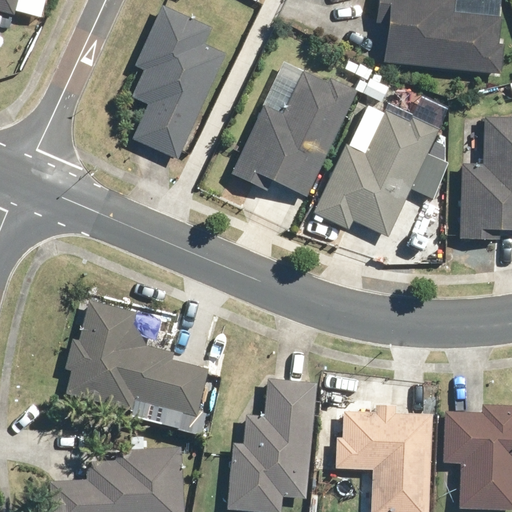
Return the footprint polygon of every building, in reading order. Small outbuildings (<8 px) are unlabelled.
[(0,0),(0,14),(10,17),(14,0),(0,0)] [(501,0),(382,0),(376,68),(494,80),(501,0)] [(174,161),(221,55),(200,45),(207,28),(158,7),(131,68),(142,72),(130,100),(144,106),(129,141),(174,161)] [(261,192),(265,181),(304,199),(352,92),(301,69),(280,115),(260,106),(228,178),(261,192)] [(384,239),(434,132),(382,108),(361,154),(342,146),(310,214),(345,230),(349,223),(384,239)] [(478,165),(457,164),(456,241),(495,242),(495,233),(511,232),(511,114),(479,114),(478,165)] [(168,351),(138,344),(131,331),(133,313),(83,301),(60,393),(123,410),(124,404),(193,418),(203,369),(166,362),(168,351)] [(223,511),(274,511),(276,499),(301,501),(312,382),(262,378),(259,417),(242,416),(239,444),(230,443),(223,511)] [(439,464),(457,465),(455,509),(511,511),(511,405),(478,404),(478,413),(441,411),(439,464)] [(423,511),(428,414),(338,410),(335,469),(367,471),(365,511),(423,511)] [(80,463),(81,480),(45,481),(46,511),(178,511),(177,477),(176,446),(102,449),(103,462),(80,463)]
